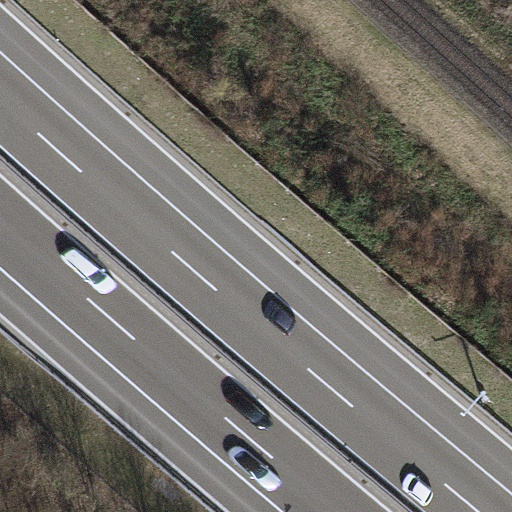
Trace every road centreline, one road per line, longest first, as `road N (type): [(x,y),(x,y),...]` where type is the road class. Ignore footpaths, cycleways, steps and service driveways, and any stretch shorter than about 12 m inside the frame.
road 1 (motorway): [(506,511),(0,74)]
road 2 (motorway): [(0,243),(311,511)]
